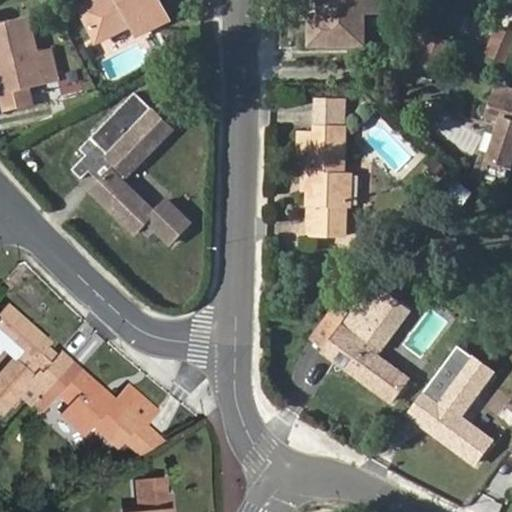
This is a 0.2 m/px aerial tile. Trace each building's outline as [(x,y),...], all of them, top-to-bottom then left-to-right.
[(96,0),(79,9),(96,43),(131,26),(135,35),(168,19),(158,0),(96,0)] [(321,0),(322,15),(322,23),(312,23),(312,44),(365,44),(365,12),(384,11),(384,0),(321,0)] [(0,90),(5,110),(32,103),(28,86),(57,79),(49,49),(36,53),(28,17),(0,24),(0,90)] [(490,53),(507,60),(511,45),(511,28),(502,24),(490,53)] [(436,70),(449,43),(431,34),(418,62),(436,70)] [(96,192),(139,235),(151,223),(174,245),(193,225),(162,194),(150,206),(125,182),(175,131),(158,113),(139,94),(84,148),(89,154),(73,170),(83,179),(91,171),(104,184),(96,192)] [(485,154),(479,172),(506,181),(511,163),(511,98),(500,94),(493,114),(498,116),(504,117),(499,133),(491,156),(485,154)] [(171,100),(158,113),(175,131),(189,118),(171,100)] [(345,106),(316,105),(316,131),(344,133),(345,106)] [(391,171),(415,154),(386,112),(362,129),(391,171)] [(494,131),(499,133),(504,117),(498,116),(494,131)] [(306,239),(344,241),(344,210),(350,210),(351,179),(342,179),(344,133),(316,131),(315,138),(299,138),(297,178),(308,179),(306,239)] [(499,203),(506,181),(479,172),(473,171),(471,177),(499,203)] [(455,200),(466,189),(458,180),(446,191),(455,200)] [(379,307),(364,298),(351,316),(342,328),(325,351),(335,359),(345,346),(357,355),(348,369),(392,402),(408,381),(376,357),(400,323),(379,307)] [(36,400),(69,363),(59,355),(49,366),(39,358),(50,346),(6,308),(0,315),(0,337),(19,354),(0,376),(0,413),(0,414),(23,388),(36,400)] [(342,328),(329,317),(311,341),(325,351),(342,328)] [(59,355),(50,346),(39,358),(49,366),(59,355)] [(345,346),(335,359),(348,369),(357,355),(345,346)] [(490,374),(469,358),(447,387),(435,379),(409,414),(419,421),(428,409),(439,417),(430,430),(475,464),(491,442),(457,418),(490,374)] [(109,399),(69,363),(36,400),(48,410),(59,398),(82,418),(74,429),(92,444),(100,434),(122,454),(129,446),(141,432),(147,437),(148,434),(162,419),(134,394),(121,410),(114,403),(111,408),(105,403),(109,399)] [(111,408),(114,403),(109,399),(105,403),(111,408)] [(428,409),(419,421),(430,430),(439,417),(428,409)] [(142,457),(160,446),(148,434),(147,437),(141,432),(129,446),(142,457)] [(170,511),(169,496),(164,496),(163,476),(135,479),(138,505),(124,506),(124,511),(170,511)]
